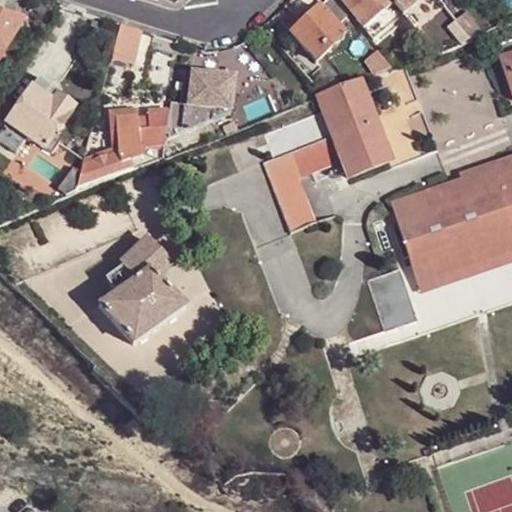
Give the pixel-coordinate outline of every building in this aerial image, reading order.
[(340,0),(363,28),(366,26),(389,6),(393,3),(389,0),(340,0)] [(399,18),(410,9),(403,0),(396,0),(393,3),(389,6),(396,14),(399,18)] [(403,0),(410,9),(414,13),(428,0),(403,0)] [(327,2),(317,11),(335,30),(344,21),(327,2)] [(396,14),(389,6),(366,26),(372,33),(396,14)] [(316,64),(342,39),(335,30),(317,11),(290,36),(316,64)] [(464,11),(452,21),(467,39),(482,33),(464,11)] [(0,58),(22,22),(0,14),(0,58)] [(458,43),(467,39),(452,21),(444,27),(458,43)] [(143,32),(120,25),(111,60),(134,66),(143,32)] [(511,42),(492,50),(510,104),(511,103),(511,42)] [(364,61),(374,76),(389,70),(382,61),(375,53),(364,61)] [(389,70),(399,65),(404,64),(400,53),(382,61),(389,70)] [(216,89),(217,77),(184,73),(181,105),(172,104),(168,141),(232,114),(234,90),(216,89)] [(39,77),(7,123),(24,135),(45,150),(49,144),(74,109),(57,97),(60,91),(60,88),(55,85),(51,86),(39,77)] [(235,78),(217,77),(216,89),(234,90),(235,78)] [(332,139),(260,166),(287,237),(310,228),(292,180),(341,161),(348,179),(390,163),(358,82),(321,98),(317,99),(332,139)] [(80,176),(77,189),(134,169),(131,162),(140,160),(139,150),(164,146),(169,111),(147,113),(148,120),(137,121),(137,131),(117,133),(118,156),(82,169),(80,176)] [(137,131),(137,121),(136,112),(109,114),(112,152),(84,161),(82,169),(118,156),(117,133),(137,131)] [(222,126),(225,134),(239,129),(235,121),(222,126)] [(7,123),(0,131),(0,136),(15,147),(24,135),(7,123)] [(459,183),(511,166),(511,159),(458,178),(459,183)] [(511,166),(459,183),(389,206),(416,290),(511,259),(511,166)] [(77,189),(80,176),(73,171),(58,192),(68,200),(74,197),(77,189)] [(183,313),(157,282),(168,273),(144,246),(118,268),(122,273),(130,282),(133,285),(99,314),(134,354),(183,313)] [(511,259),(416,290),(419,296),(511,266),(511,259)] [(365,283),(382,336),(415,325),(398,272),(365,283)] [(122,273),(113,281),(121,290),(130,282),(122,273)]
